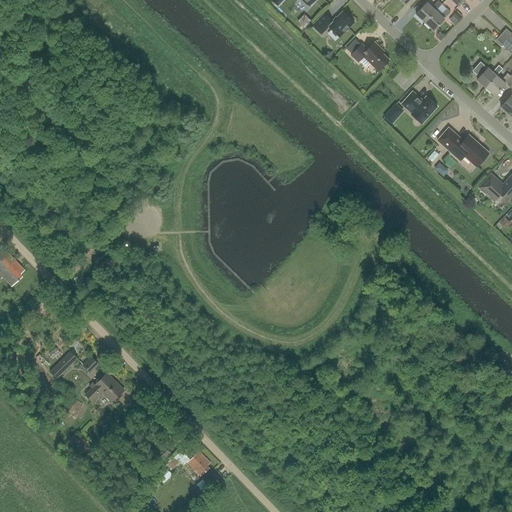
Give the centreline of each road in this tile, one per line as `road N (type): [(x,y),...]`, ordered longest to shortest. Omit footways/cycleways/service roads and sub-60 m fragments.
road 1 (track): [(511,289),(206,0)]
road 2 (unclassified): [(274,511),(27,254)]
